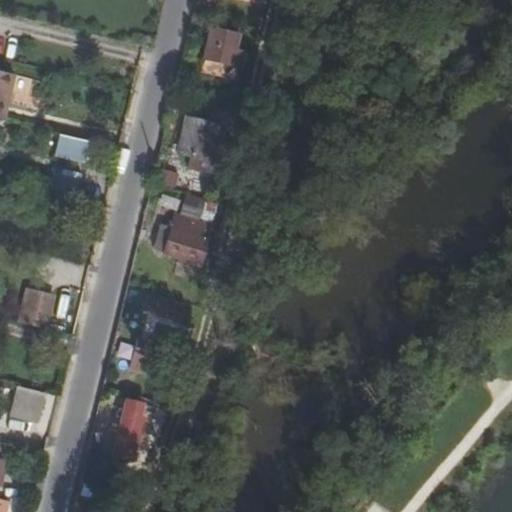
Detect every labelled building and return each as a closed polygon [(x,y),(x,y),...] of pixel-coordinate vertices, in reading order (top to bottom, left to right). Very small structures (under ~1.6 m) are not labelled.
[(233,64),(241,30),(213,24),(205,58),(233,64)] [(320,65),(326,50),(310,43),(303,57),(320,65)] [(0,119),(2,120),(13,76),(0,72),(0,119)] [(225,127),(193,119),(184,153),(216,161),(225,127)] [(54,134),(51,155),(84,160),(87,139),(54,134)] [(46,194),(73,201),(80,175),(52,168),(46,194)] [(46,194),(42,193),(38,213),(69,221),(73,201),(46,194)] [(162,235),(158,249),(165,251),(164,254),(178,258),(180,250),(205,257),(210,242),(201,239),(205,225),(175,216),(170,237),(162,235)] [(52,296),(25,289),(18,321),(44,327),(52,296)] [(155,313),(180,320),(184,306),(159,299),(155,313)] [(131,366),(164,375),(171,347),(138,338),(131,366)] [(11,413),(35,420),(42,392),(18,386),(11,413)] [(144,405),(127,401),(113,460),(136,466),(144,435),(138,434),(144,405)] [(338,511),(322,499),(311,511),(338,511)]
